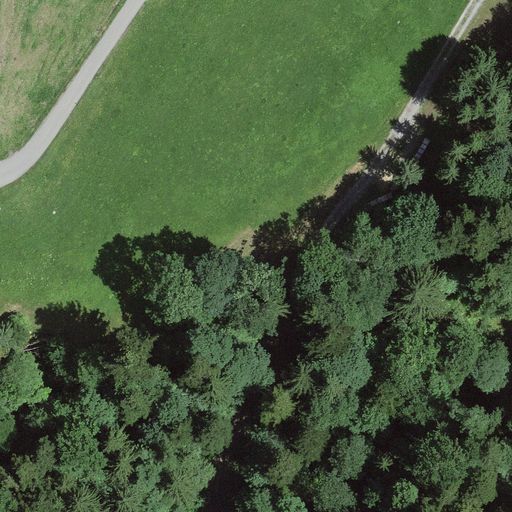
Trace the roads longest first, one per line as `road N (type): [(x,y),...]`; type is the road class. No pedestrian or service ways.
road 1 (track): [(479,0),(332,224),(225,462),(218,495),(226,511)]
road 2 (unclassified): [(0,173),(45,137),(137,0)]
